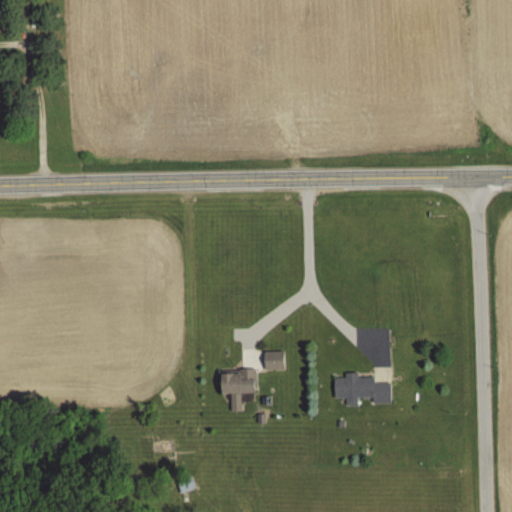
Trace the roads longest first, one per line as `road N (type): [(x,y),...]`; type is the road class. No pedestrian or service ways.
road 1 (primary): [(511,176),(0,188)]
road 2 (residential): [(490,511),(487,177)]
